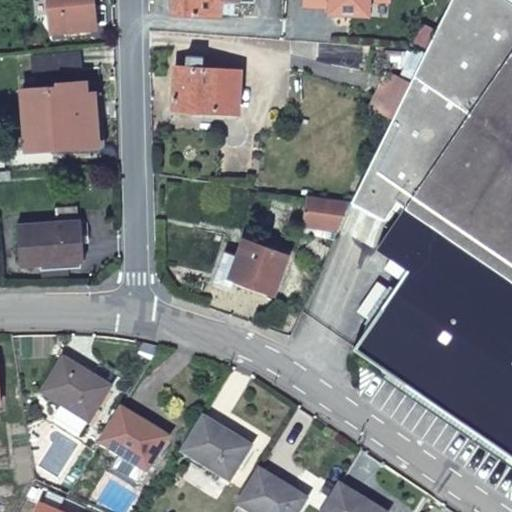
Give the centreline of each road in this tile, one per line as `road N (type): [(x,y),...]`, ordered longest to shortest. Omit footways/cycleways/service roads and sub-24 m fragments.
road 1 (residential): [(137,311),(257,343),(505,511)]
road 2 (residential): [(133,0),(137,311)]
road 3 (residential): [(0,307),(137,311)]
